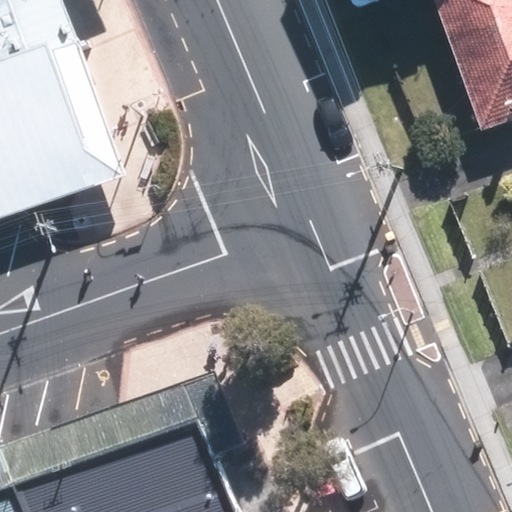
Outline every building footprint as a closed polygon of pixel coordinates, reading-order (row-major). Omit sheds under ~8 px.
[(0,0),(0,211),(134,172),(57,0),(0,0)] [(511,121),(511,0),(429,0),(478,134),(511,121)] [(0,449),(0,492),(18,487),(203,422),(218,459),(250,447),(219,374),(0,449)] [(203,422),(18,487),(29,511),(240,511),(218,459),(203,422)] [(0,511),(29,511),(18,487),(0,492),(0,511)]
